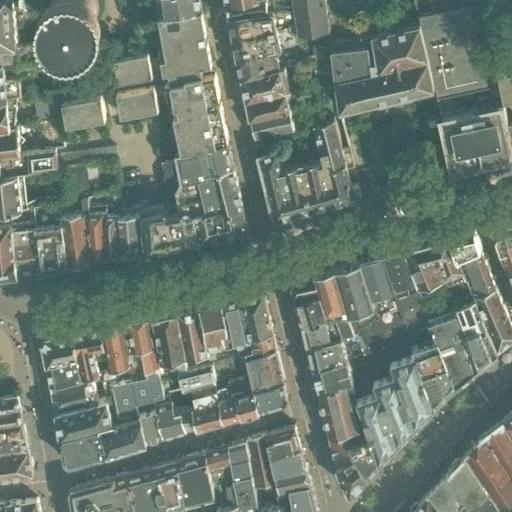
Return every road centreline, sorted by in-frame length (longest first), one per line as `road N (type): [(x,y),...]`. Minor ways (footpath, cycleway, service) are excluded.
road 1 (residential): [(51,478),(307,406)]
road 2 (residential): [(511,170),(263,236)]
road 3 (residential): [(21,300),(49,307),(269,262)]
road 4 (residential): [(263,236),(52,282),(21,300)]
road 5 (residential): [(269,262),(511,196)]
road 6 (residential): [(217,0),(263,236)]
road 7 (residential): [(511,374),(371,511)]
road 8 (residential): [(21,300),(51,478)]
road 9 (residential): [(307,406),(269,262)]
